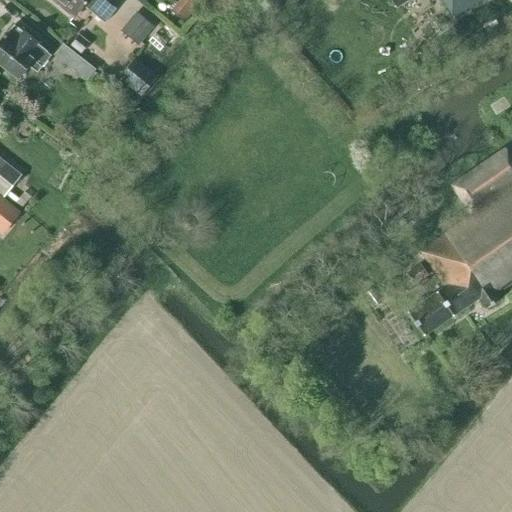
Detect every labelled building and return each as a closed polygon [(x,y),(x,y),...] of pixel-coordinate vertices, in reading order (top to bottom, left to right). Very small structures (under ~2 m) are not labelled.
[(83,6),(104,23),(115,9),(103,0),(54,0),(75,17),(83,6)] [(405,0),(438,0),(450,18),(479,0),(388,0),(393,7),(405,0)] [(154,27),(135,12),(120,31),(138,46),(154,27)] [(37,73),(51,56),(37,44),(38,43),(23,31),(22,32),(13,25),(0,40),(0,63),(18,79),(28,67),(37,73)] [(80,54),(89,43),(78,35),(70,46),(80,54)] [(54,55),(86,80),(94,70),(63,45),(54,55)] [(118,78),(140,97),(157,76),(134,58),(118,78)] [(491,295),(511,280),(511,164),(502,150),(449,185),(470,217),(417,252),(441,288),(404,313),(420,335),(474,299),(482,311),(496,302),(491,295)] [(0,194),(3,197),(21,175),(0,158),(0,194)] [(0,213),(9,202),(0,195),(0,213)] [(412,284),(427,275),(420,263),(405,273),(412,284)]
